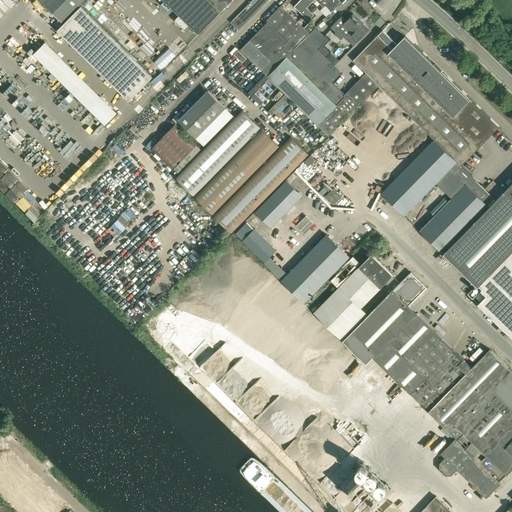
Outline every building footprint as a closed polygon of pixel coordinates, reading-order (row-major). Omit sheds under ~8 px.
[(62,22),(84,0),(46,0),(43,3),(62,22)] [(163,0),(164,0),(161,4),(168,11),(171,7),(179,15),(174,20),(184,30),(189,25),(199,34),(232,0),(163,0)] [(250,19),(268,0),(253,0),(243,12),(250,19)] [(341,1),(339,0),(300,0),(294,6),(309,20),(314,15),(307,8),(314,0),(316,0),(324,7),(325,5),(331,11),(341,1)] [(81,6),(58,29),(129,101),(152,77),(81,6)] [(281,6),(267,20),(269,21),(240,50),(268,77),(287,57),(306,37),(310,34),(281,6)] [(250,19),(243,12),(232,22),(239,29),(250,19)] [(338,31),(344,36),(353,46),(369,29),(354,14),(347,21),(342,16),(330,28),(336,33),(338,31)] [(335,66),(318,49),(328,39),(316,27),(310,34),(306,37),(311,42),(294,60),(313,79),(324,90),(332,82),(341,72),(335,66)] [(405,36),(400,41),(397,44),(383,30),(353,61),(378,85),(434,140),(461,166),(488,138),(498,128),(405,36)] [(313,79),(294,60),(311,42),(306,37),(287,57),(268,77),(292,100),(313,79)] [(45,42),(34,53),(105,124),(117,113),(45,42)] [(335,56),(331,61),(335,64),(339,60),(335,56)] [(344,94),(332,82),(324,90),(313,79),(292,100),(317,126),(325,117),(335,127),(359,103),(347,91),(344,94)] [(233,115),(207,90),(178,121),(203,145),(233,115)] [(244,104),(177,173),(196,191),(263,122),(244,104)] [(176,123),(164,135),(189,160),(201,147),(176,123)] [(264,124),(197,193),(216,211),(283,142),(264,124)] [(295,132),(217,212),(236,230),(293,171),(313,150),(295,132)] [(189,160),(164,135),(152,148),(177,172),(189,160)] [(464,170),(461,166),(434,140),(382,192),(387,198),(405,215),(450,169),(458,176),(464,170)] [(443,253),(491,204),(495,200),(464,170),(458,176),(466,184),(420,230),(443,253)] [(485,188),(496,198),(503,191),(493,180),(485,188)] [(301,196),(285,181),(255,212),(271,227),(301,196)] [(479,285),(489,275),(511,252),(511,183),(444,253),(478,287),(479,285)] [(296,226),(300,230),(310,220),(306,216),(296,226)] [(314,224),(310,220),(300,230),(304,234),(314,224)] [(264,262),(270,256),(276,250),(254,229),(248,223),(246,222),(235,234),(242,241),(264,262)] [(303,303),(349,257),(326,235),(280,281),(303,303)] [(511,252),(489,275),(511,297),(511,252)] [(361,308),(393,275),(377,259),(372,254),(313,313),(340,340),(360,320),(366,313),(361,308)] [(428,412),(472,368),(409,307),(427,288),(411,272),(400,283),(365,318),(342,341),(365,364),(372,357),(428,412)] [(511,297),(489,275),(479,285),(482,289),(481,290),(483,292),(482,292),(483,293),(483,292),(486,295),(479,303),(478,303),(478,304),(511,337),(511,297)] [(456,441),(464,449),(468,444),(466,442),(470,439),(473,441),(465,449),(473,458),(481,450),(496,465),(504,472),(507,475),(511,469),(511,371),(490,349),(472,368),(428,412),(457,440),(456,441)] [(457,469),(487,498),(500,484),(473,458),(465,449),(464,449),(456,441),(455,440),(441,453),(444,457),(440,461),(441,462),(440,464),(439,468),(446,474),(451,474),(452,473),(453,474),(457,469)] [(451,511),(436,497),(421,511),(451,511)]
